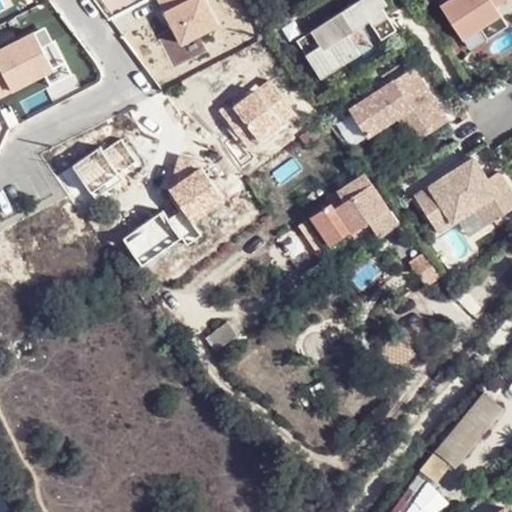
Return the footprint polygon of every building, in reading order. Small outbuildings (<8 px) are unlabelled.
[(205,0),(156,0),(180,43),(219,22),(205,0)] [(308,59),(323,83),(362,58),(349,39),(371,25),(383,44),(398,34),(384,12),(388,9),(382,0),(367,0),(313,36),(322,50),(308,59)] [(508,30),(495,10),(510,0),(454,0),(440,9),(462,43),(479,33),(487,43),(508,30)] [(39,31),(0,50),(0,95),(41,75),(47,87),(71,75),(54,40),(46,44),(39,31)] [(298,45),(308,59),(322,50),(313,36),(298,45)] [(368,146),(399,127),(413,149),(451,125),(415,70),(347,113),(368,146)] [(257,73),(227,89),(247,125),(278,106),(271,94),(280,88),(273,77),(264,83),(257,73)] [(151,120),(112,143),(124,163),(163,140),(151,120)] [(474,161),(415,200),(440,236),(459,223),(480,210),(490,227),(511,212),(511,193),(500,174),(488,182),(474,161)] [(373,186),(364,175),(339,192),(349,205),(356,200),(373,186)] [(369,220),(388,207),(373,186),(356,200),(369,220)] [(351,235),(369,220),(356,200),(349,205),(339,211),(335,213),(348,229),(351,235)] [(335,213),(339,211),(333,202),(316,214),(335,240),(348,229),(335,213)] [(490,227),(480,210),(459,223),(470,240),(490,227)] [(433,266),(427,257),(411,268),(419,278),(433,266)] [(443,450),(461,466),(506,420),(489,403),(443,450)] [(432,448),(416,468),(428,483),(444,462),(432,448)] [(409,511),(423,494),(408,479),(382,511),(409,511)]
